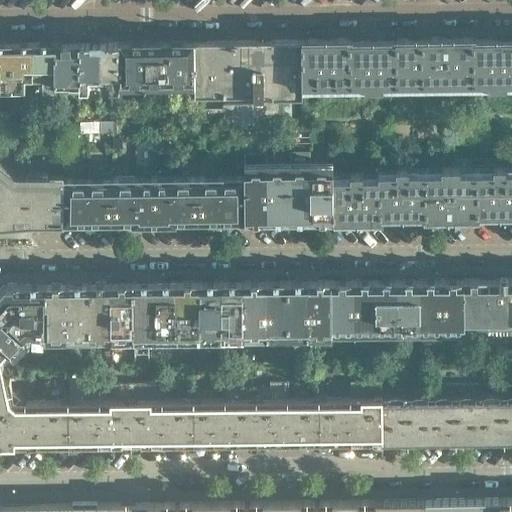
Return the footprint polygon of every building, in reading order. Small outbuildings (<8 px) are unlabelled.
[(448,86),(447,38),(438,38),(438,35),(431,35),(431,38),(422,38),(422,82),(439,82),(439,86),(448,86)] [(474,81),(473,39),(473,37),(470,37),(464,35),(459,37),(447,38),(448,86),(457,86),(457,81),(474,81)] [(351,83),(350,40),(350,39),(346,39),(343,36),(337,36),(334,39),(317,39),(315,37),(308,37),(305,39),(302,39),(302,83),(351,83)] [(422,82),(422,38),(410,38),(405,36),(400,38),(396,38),(396,40),(396,82),(422,82)] [(511,80),(511,38),(473,39),(474,81),(487,81),(487,86),(506,86),(506,81),(511,80)] [(302,83),(302,39),(194,41),(194,84),(195,108),(201,108),(201,94),(254,93),(254,97),(302,96),(302,83)] [(396,82),(396,40),(350,40),(351,83),(364,83),(364,87),(383,87),(383,82),(396,82)] [(120,88),(120,85),(119,41),(99,42),(100,80),(110,80),(110,88),(120,88)] [(194,84),(194,41),(119,41),(120,85),(194,84)] [(0,87),(12,87),(12,43),(0,42),(0,87)] [(34,71),(34,42),(12,43),(12,87),(25,87),(25,71),(34,71)] [(56,86),(56,77),(56,42),(34,42),(34,71),(43,71),(43,87),(56,86)] [(80,84),(80,42),(56,42),(56,77),(70,77),(70,84),(80,84)] [(100,80),(99,42),(80,42),(80,84),(80,89),(90,89),(90,80),(100,80)] [(65,113),(65,99),(56,99),(57,114),(65,113)] [(67,132),(67,118),(57,118),(57,132),(67,132)] [(101,132),(100,121),(89,121),(89,132),(101,132)] [(112,132),(112,121),(100,121),(101,132),(112,132)] [(35,132),(35,124),(12,124),(12,132),(35,132)] [(267,220),(266,167),(244,168),(244,174),(245,218),(245,220),(267,220)] [(289,220),(288,167),(266,167),(267,220),(289,220)] [(311,219),(310,167),(288,167),(289,220),(311,219)] [(333,219),(333,180),(333,167),(310,167),(311,219),(333,219)] [(64,220),(64,179),(13,179),(0,168),(0,224),(29,222),(65,222),(64,220)] [(511,212),(511,172),(505,173),(505,168),(493,168),(493,173),(477,173),(477,213),(511,212)] [(425,214),(425,174),(408,174),(408,169),(396,170),(396,174),(380,175),(380,179),(380,214),(425,214)] [(451,216),(451,169),(441,169),(441,174),(425,174),(425,214),(425,216),(429,216),(435,219),(440,216),(451,216)] [(477,213),(477,173),(460,174),(460,169),(451,169),(451,216),(462,216),(468,218),(473,216),(477,216),(477,213)] [(220,218),(220,174),(216,174),(216,179),(206,180),(206,175),(196,175),(196,219),(220,218)] [(245,218),(244,174),(233,174),(233,179),(223,179),(223,174),(220,174),(220,218),(245,218)] [(380,219),(380,214),(380,179),(363,179),(363,174),(350,174),(351,179),(333,180),(333,219),(337,219),(339,222),(346,222),(349,219),(365,219),(368,221),(375,221),(377,219),(380,219)] [(173,221),(172,180),(157,180),(157,175),(150,175),(150,180),(135,180),(135,222),(173,221)] [(196,219),(196,175),(186,175),(186,180),(172,180),(173,221),(175,221),(175,219),(196,219)] [(88,220),(88,176),(84,176),(84,181),(74,181),(74,176),(64,176),(64,179),(64,220),(88,220)] [(112,220),(111,176),(101,176),(101,181),(91,181),(91,176),(88,176),(88,220),(112,220)] [(135,222),(135,180),(121,181),(121,176),(111,176),(112,220),(133,220),(133,222),(135,222)] [(511,318),(511,278),(508,278),(506,275),(500,275),(498,278),(487,278),(488,318),(511,318)] [(442,328),(441,278),(420,279),(420,328),(442,328)] [(464,327),(464,319),(463,278),(441,278),(442,328),(464,327)] [(488,318),(487,278),(463,278),(464,319),(488,318)] [(354,328),(353,279),(331,280),(332,329),(354,328)] [(376,328),(376,279),(353,279),(354,328),(376,328)] [(398,328),(397,279),(376,279),(376,328),(398,328)] [(420,328),(420,279),(397,279),(398,328),(420,328)] [(222,333),(221,280),(199,281),(200,333),(222,333)] [(244,333),(243,280),(221,280),(222,333),(244,333)] [(266,332),(265,280),(243,280),(244,333),(266,332)] [(288,332),(287,280),(265,280),(266,332),(288,332)] [(310,332),(309,280),(287,280),(288,332),(310,332)] [(332,329),(331,280),(309,280),(310,332),(332,332),(332,329)] [(156,334),(155,281),(133,282),(134,334),(156,334)] [(178,333),(177,281),(155,281),(156,334),(178,333)] [(200,333),(199,281),(177,281),(178,333),(200,333)] [(90,334),(89,282),(67,283),(67,335),(90,334)] [(112,334),(111,282),(89,282),(90,334),(112,334)] [(134,334),(133,282),(111,282),(112,334),(134,334)] [(45,335),(45,283),(5,283),(0,288),(0,310),(27,336),(28,335),(45,335)] [(67,335),(67,283),(45,283),(45,335),(67,335)] [(30,340),(27,336),(0,310),(0,343),(7,350),(22,365),(46,365),(46,352),(42,352),(41,351),(30,340)] [(488,362),(488,350),(480,350),(480,362),(488,362)] [(496,362),(496,350),(488,350),(488,362),(496,362)] [(0,444),(98,443),(98,399),(27,400),(20,393),(12,389),(9,377),(5,378),(4,373),(0,373),(0,444)] [(289,441),(289,397),(288,380),(269,380),(269,386),(265,386),(243,386),(242,380),(223,380),(224,398),(224,442),(289,441)] [(165,442),(164,398),(164,381),(97,382),(98,399),(98,443),(165,442)] [(349,440),(349,396),(289,397),(289,441),(349,440)] [(384,440),(384,439),(383,399),(383,396),(349,396),(349,440),(384,440)] [(511,437),(511,397),(479,398),(480,438),(511,437)] [(224,442),(224,398),(164,398),(165,442),(224,442)] [(432,439),(431,398),(383,399),(384,439),(432,439)] [(480,438),(479,398),(431,398),(432,439),(480,438)] [(511,511),(511,497),(499,498),(499,511),(511,511)] [(449,511),(449,498),(424,499),(424,511),(449,511)] [(474,511),(474,498),(449,498),(449,511),(474,511)] [(499,511),(499,498),(474,498),(474,511),(499,511)] [(176,511),(177,505),(175,505),(173,502),(97,503),(97,499),(72,499),(72,503),(0,503),(0,511),(176,511)] [(374,511),(374,499),(319,500),(318,503),(316,503),(316,511),(374,511)] [(399,511),(399,499),(374,499),(374,511),(399,511)] [(424,511),(424,499),(399,499),(399,511),(424,511)] [(316,511),(316,503),(315,503),(313,500),(250,501),(248,504),(247,504),(246,511),(316,511)] [(246,511),(247,504),(246,504),(243,501),(180,502),(178,505),(177,505),(176,511),(246,511)]
